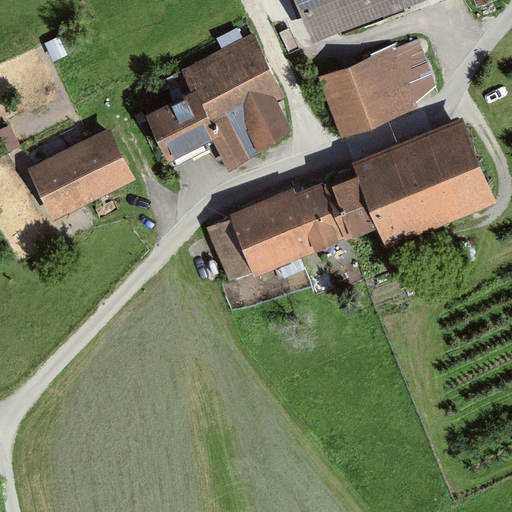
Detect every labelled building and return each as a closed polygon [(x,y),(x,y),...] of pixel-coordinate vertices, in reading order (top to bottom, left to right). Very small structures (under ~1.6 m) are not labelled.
[(302,0),(315,31),(397,0),(302,0)] [(152,112),(175,160),(217,140),(232,172),(303,139),(255,38),(191,68),(200,89),(152,112)] [(444,92),(422,39),(323,78),(345,132),(444,92)] [(468,123),(215,226),(239,285),(386,225),(394,245),(501,202),(468,123)] [(138,177),(114,130),(37,169),(61,216),(138,177)]
